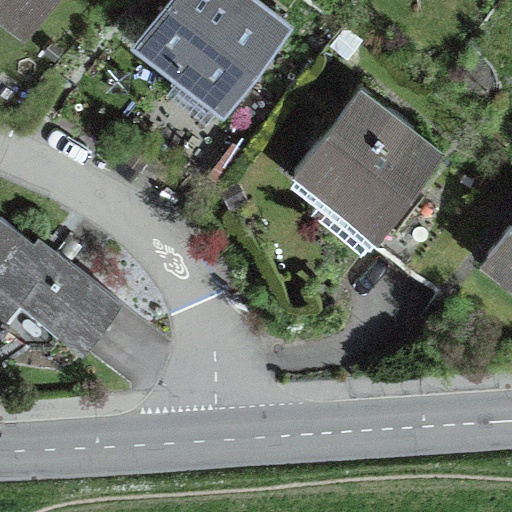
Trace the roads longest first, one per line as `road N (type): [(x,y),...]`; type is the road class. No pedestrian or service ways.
road 1 (residential): [(220,440),(215,335),(169,248),(90,189),(0,147)]
road 2 (unclassified): [(511,421),(220,440)]
road 3 (unclassified): [(220,440),(0,450)]
